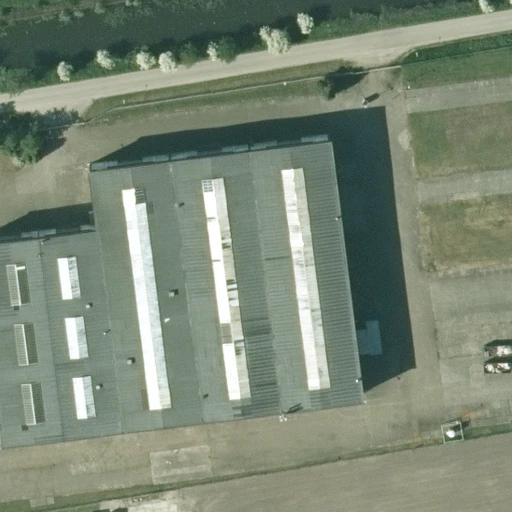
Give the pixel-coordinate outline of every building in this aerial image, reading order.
[(91,223),(91,224),(0,235),(0,438),(361,393),(356,352),(369,350),(369,352),(380,350),(376,318),(364,319),(365,327),(353,328),(329,134),(87,164),(93,211),(87,212),(88,223),(91,223)] [(505,237),(502,213),(500,213),(498,196),(467,199),(469,218),(453,220),(455,242),(505,237)] [(30,205),(33,225),(85,219),(82,198),(30,205)] [(415,207),(415,228),(448,227),(447,206),(415,207)] [(511,257),(511,238),(485,243),(487,252),(476,253),(477,263),(511,257)]
